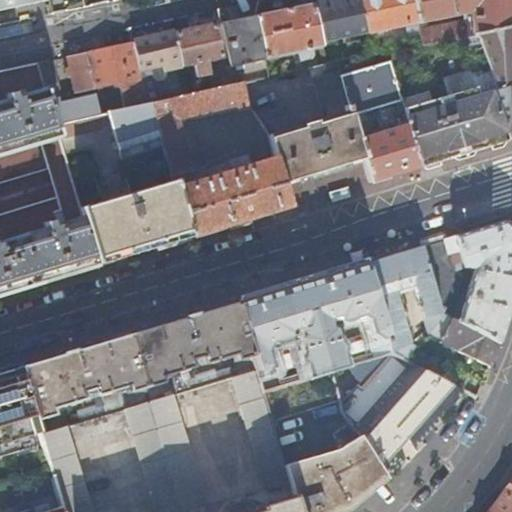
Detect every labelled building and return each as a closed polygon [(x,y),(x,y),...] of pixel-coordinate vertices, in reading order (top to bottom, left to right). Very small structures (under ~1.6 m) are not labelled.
[(0,0),(0,10),(48,0),(47,0),(0,0)] [(360,0),(335,0),(311,5),(320,44),(368,34),(360,0)] [(412,0),(360,0),(368,34),(390,29),(394,28),(417,23),(412,0)] [(477,35),(511,27),(511,0),(412,0),(417,23),(420,31),(423,45),(477,35)] [(311,5),(255,17),(264,61),(298,54),(300,63),(309,60),(314,57),(312,50),(321,48),(320,44),(311,5)] [(241,84),(268,77),(264,61),(255,17),(221,24),(234,85),(241,84)] [(173,35),(181,68),(192,65),(195,77),(208,74),(205,62),(221,58),(214,26),(173,35)] [(492,94),(508,139),(511,134),(511,27),(477,35),(496,92),(492,94)] [(396,50),(423,45),(420,31),(403,35),(404,37),(394,40),(396,50)] [(131,44),(138,72),(149,69),(150,75),(151,77),(151,78),(152,80),(153,80),(153,81),(154,82),(155,82),(157,82),(158,82),(159,82),(160,82),(161,82),(162,81),(162,80),(163,79),(164,78),(164,77),(164,76),(164,75),(163,72),(181,68),(173,35),(131,44)] [(139,80),(138,72),(131,44),(66,58),(74,95),(117,86),(119,95),(139,80)] [(36,65),(47,101),(61,97),(51,61),(36,65)] [(274,160),(282,186),(364,161),(358,140),(351,117),(340,77),(335,62),(324,64),(308,68),(323,120),(286,130),(279,106),(252,113),(267,136),(274,160)] [(390,62),(340,77),(351,117),(401,102),(390,62)] [(0,183),(66,164),(64,160),(63,153),(55,127),(48,106),(47,101),(36,65),(0,72),(0,183)] [(189,172),(191,177),(196,176),(181,124),(248,108),(241,84),(234,85),(187,97),(149,105),(162,147),(165,159),(170,176),(189,172)] [(508,139),(492,94),(491,88),(404,111),(408,125),(420,169),(508,139)] [(55,127),(106,115),(99,109),(95,109),(93,106),(80,108),(77,101),(48,106),(55,127)] [(143,252),(189,238),(175,191),(173,182),(125,196),(115,161),(162,147),(149,105),(106,115),(55,127),(63,153),(89,147),(95,166),(103,164),(113,199),(79,209),(97,266),(143,252)] [(364,161),(371,183),(399,175),(420,169),(408,125),(358,140),(364,161)] [(175,191),(189,238),(238,223),(288,208),(282,186),(274,160),(250,168),(246,158),(229,163),(231,173),(175,191)] [(170,176),(173,182),(191,177),(189,172),(170,176)] [(0,295),(67,276),(97,266),(79,209),(74,192),(0,215),(0,295)] [(511,231),(503,223),(464,235),(434,244),(419,248),(438,312),(446,316),(452,320),(457,304),(456,272),(461,270),(465,270),(471,269),(457,323),(498,345),(500,340),(503,331),(505,322),(508,312),(510,305),(511,300),(511,294),(511,231)] [(419,248),(363,265),(390,356),(405,363),(407,364),(414,349),(409,347),(427,337),(446,316),(438,312),(419,248)] [(299,284),(235,303),(251,358),(255,372),(262,394),(277,389),(274,380),(266,354),(268,348),(273,346),(275,348),(287,344),(290,340),(289,335),(297,333),(298,337),(295,342),(297,350),(296,353),(304,381),(329,374),(346,369),(338,341),(335,340),(332,331),(327,329),(326,325),(334,322),(335,326),(340,328),(351,324),(351,323),(358,321),(362,325),(370,352),(373,361),(390,356),(363,265),(299,284)] [(457,304),(452,320),(457,323),(471,269),(465,270),(461,270),(456,272),(457,304)] [(178,320),(127,336),(148,404),(171,397),(218,383),(214,371),(194,378),(189,363),(198,360),(201,366),(231,356),(237,377),(255,372),(251,358),(235,303),(178,320)] [(495,355),(498,345),(457,323),(452,320),(439,345),(489,369),(493,362),(495,355)] [(19,369),(36,422),(54,418),(52,412),(83,402),(81,395),(91,393),(93,399),(115,392),(117,398),(105,402),(103,407),(96,409),(77,414),(78,416),(80,425),(123,412),(147,404),(148,404),(127,336),(70,354),(19,369)] [(361,365),(373,361),(370,352),(348,358),(351,367),(361,365)] [(405,363),(390,356),(373,361),(361,365),(379,384),(405,363)] [(31,438),(39,436),(19,369),(0,374),(0,451),(32,442),(31,438)] [(448,369),(441,381),(452,387),(463,393),(470,380),(448,369)] [(262,394),(255,372),(237,377),(230,379),(264,491),(288,484),(283,467),(262,394)] [(274,380),(277,389),(300,383),(297,373),(274,380)] [(353,432),(359,439),(361,443),(377,466),(382,475),(384,477),(402,458),(393,449),(403,438),(412,447),(436,422),(464,393),(463,393),(452,387),(441,381),(438,380),(426,373),(374,415),(382,426),(370,436),(362,426),(353,432)] [(115,392),(93,399),(96,409),(103,407),(105,402),(117,398),(115,392)] [(147,404),(179,511),(186,511),(203,507),(171,397),(148,404),(147,404)] [(153,511),(179,511),(147,404),(123,412),(153,511)] [(68,420),(70,427),(80,425),(78,416),(68,420)] [(53,478),(62,511),(89,511),(65,429),(40,437),(50,469),(53,478)] [(288,484),(292,497),(296,511),(341,511),(348,510),(382,475),(377,466),(361,443),(359,439),(334,451),(283,467),(288,484)] [(511,511),(511,484),(508,489),(503,496),(498,503),(493,510),(491,511),(511,511)] [(296,511),(292,497),(256,508),(257,511),(255,511),(296,511)]
